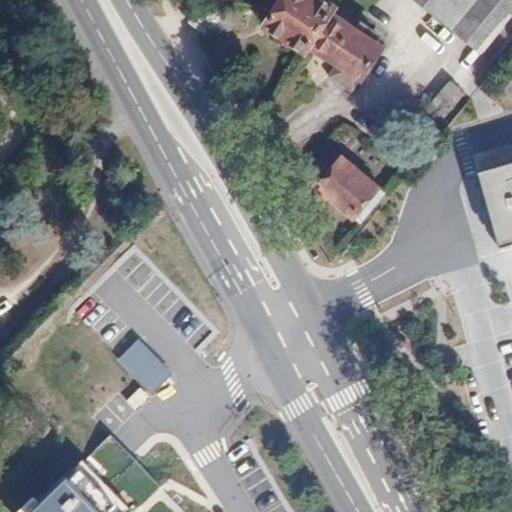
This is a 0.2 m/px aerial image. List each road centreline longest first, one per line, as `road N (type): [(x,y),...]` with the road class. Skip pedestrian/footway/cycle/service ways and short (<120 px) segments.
road 1 (primary): [(79,0),(273,345)]
road 2 (primary): [(315,312),(130,0)]
road 3 (primary): [(423,511),(315,312)]
road 4 (primary): [(273,345),(358,511)]
road 5 (residential): [(448,245),(443,191),(451,163),(462,148),(511,133)]
road 6 (residential): [(315,312),(448,245)]
road 7 (residential): [(475,325),(508,451)]
